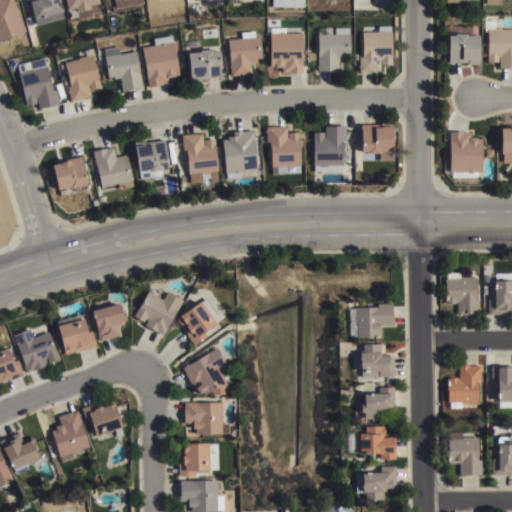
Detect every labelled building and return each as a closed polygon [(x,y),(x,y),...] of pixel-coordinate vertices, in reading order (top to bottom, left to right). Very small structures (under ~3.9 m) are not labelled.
[(0,0),(13,0),(25,29),(0,39),(0,0)] [(57,0),(62,18),(35,25),(34,18),(32,18),(28,2),(25,3),(24,0),(57,0)] [(65,8),(63,0),(96,0),(97,2),(96,3),(98,11),(88,13),(89,16),(78,18),(77,16),(68,18),(66,8),(65,8)] [(113,0),(115,8),(140,3),(139,0),(113,0)] [(511,67),(498,67),(498,56),(496,56),(496,61),(486,61),(486,31),(483,31),(483,20),(494,20),(494,27),(500,27),(500,28),(511,28),(511,67)] [(362,56),(361,31),(377,31),(377,30),(377,26),(390,26),(390,31),(391,31),(392,64),(380,64),(380,59),(379,59),(379,70),(373,71),(358,71),(358,59),(353,59),(353,54),(358,54),(358,56),(362,56)] [(302,32),(302,73),(281,73),(281,67),(274,67),(274,65),(269,65),(269,32),(269,27),(284,27),(284,32),(302,32)] [(331,27),(331,34),(334,33),(334,27),(349,27),(350,55),(344,55),(344,58),(338,58),(338,71),(317,71),(317,33),(317,27),(331,27)] [(240,31),(253,30),(254,36),(258,36),(261,57),(256,58),(256,63),(249,64),(250,74),(230,75),(227,39),(240,37),(240,31)] [(452,35),(453,33),(465,33),(465,35),(477,34),(478,64),(466,64),(466,62),(447,62),(446,34),(452,35)] [(153,44),(152,37),(170,34),(178,75),(167,77),(168,82),(161,83),(161,84),(147,87),(140,47),(153,44)] [(211,48),(211,50),(218,49),(220,77),(200,79),(201,81),(189,82),(186,41),(198,40),(199,49),(211,48)] [(117,46),(118,53),(135,51),(140,87),(130,88),(125,89),(125,90),(121,91),(119,77),(112,78),(112,76),(107,77),(103,55),(102,48),(117,46)] [(63,61),(78,58),(77,57),(84,55),(84,56),(91,54),(99,87),(89,89),(88,84),(86,85),(89,98),(82,99),(81,98),(69,101),(66,87),(69,86),(66,75),(62,76),(59,65),(63,64),(63,61)] [(42,57),(44,66),(45,66),(51,90),(54,89),(57,104),(37,108),(36,102),(23,105),(16,73),(17,73),(15,64),(42,57)] [(390,160),(378,160),(378,153),(368,153),(368,152),(361,152),(361,124),(380,124),(380,122),(393,122),(394,152),(390,152),(390,160)] [(323,132),(323,137),(325,137),(324,126),(345,125),(345,140),(342,140),(342,172),(313,173),(312,132),(323,132)] [(271,167),(269,143),(266,143),(265,127),(279,126),(279,127),(286,126),(286,137),(287,137),(287,132),(297,132),(300,165),(299,165),(299,172),(272,174),(271,167)] [(511,161),(502,162),(502,153),(500,154),(499,128),(508,128),(508,127),(511,127),(511,161)] [(241,130),(241,131),(253,130),(257,175),(226,179),(225,172),(224,172),(221,139),(227,139),(226,136),(232,136),(232,131),(241,130)] [(462,131),(462,132),(469,132),(469,136),(467,136),(467,137),(476,137),(476,138),(480,138),(480,172),(448,172),(448,131),(462,131)] [(201,133),(202,145),(203,144),(203,139),(213,138),(217,180),(210,181),(209,178),(201,179),(201,182),(189,183),(189,174),(187,174),(185,149),(181,149),(180,135),(201,133)] [(137,172),(133,142),(143,141),(143,145),(150,144),(150,141),(163,139),(168,167),(162,168),(163,175),(139,179),(138,171),(137,172)] [(103,186),(104,188),(100,189),(91,151),(105,148),(105,149),(112,147),(114,156),(125,154),(132,186),(118,189),(116,183),(103,186)] [(68,160),(67,159),(80,156),(86,183),(80,184),(80,186),(69,189),(69,187),(56,190),(50,164),(68,160)] [(458,273),(458,277),(474,277),(474,300),(478,300),(478,315),(456,315),(456,303),(453,303),(453,304),(445,304),(445,303),(443,303),(443,278),(445,278),(445,273),(458,273)] [(511,273),(511,305),(509,305),(509,316),(485,315),(486,300),(492,300),(493,281),(493,273),(511,273)] [(146,321),(144,319),(142,322),(132,316),(146,292),(161,300),(166,291),(180,300),(175,308),(177,309),(161,336),(143,326),(146,321)] [(95,310),(93,301),(106,298),(108,305),(118,303),(120,311),(122,310),(125,323),(116,325),(119,337),(98,342),(94,327),(93,327),(91,321),(93,320),(91,311),(95,310)] [(205,298),(215,314),(210,317),(215,325),(204,332),(207,337),(193,346),(175,319),(205,298)] [(356,337),(348,337),(348,309),(354,308),(354,307),(377,307),(377,304),(392,303),(393,320),(395,320),(395,326),(380,326),(380,338),(356,338),(356,337)] [(57,326),(55,320),(81,314),(85,333),(92,332),(96,348),(75,353),(74,350),(72,351),(73,353),(64,355),(63,354),(61,354),(59,349),(60,349),(59,344),(58,344),(57,339),(58,339),(55,327),(57,326)] [(27,329),(31,338),(43,333),(48,345),(52,344),(58,359),(47,363),(45,359),(42,360),(44,365),(26,373),(11,335),(27,329)] [(383,344),(383,356),(393,356),(393,377),(378,377),(378,373),(360,373),(360,360),(359,360),(359,353),(362,353),(362,345),(383,344)] [(0,350),(5,348),(10,363),(16,360),(21,374),(0,383),(0,350)] [(181,368),(215,348),(228,370),(220,374),(225,383),(226,394),(212,394),(210,391),(203,396),(202,393),(198,395),(194,387),(198,385),(196,382),(190,386),(181,368)] [(446,402),(446,378),(457,378),(457,365),(468,365),(468,366),(479,366),(480,402),(476,402),(476,404),(460,404),(460,407),(449,407),(449,402),(446,402)] [(511,366),(511,407),(497,407),(497,402),(496,402),(496,390),(490,390),(490,366),(511,366)] [(356,394),(382,394),(382,388),(394,388),(394,410),(386,410),(386,414),(382,414),(382,416),(383,416),(383,419),(382,419),(382,421),(370,421),(370,419),(364,419),(364,414),(360,414),(360,412),(355,412),(355,404),(356,404),(356,394)] [(89,421),(85,423),(79,408),(92,403),(93,405),(104,401),(105,403),(111,401),(113,405),(120,429),(95,437),(94,435),(89,421)] [(220,402),(221,424),(227,424),(227,433),(221,434),(221,435),(195,436),(195,430),(191,430),(191,424),(182,424),(182,410),(183,410),(183,403),(220,402)] [(54,430),(53,427),(61,425),(60,422),(58,423),(56,416),(70,412),(70,413),(76,411),(88,447),(80,450),(81,453),(75,455),(76,458),(60,463),(59,457),(57,458),(49,432),(54,430)] [(369,435),(369,427),(385,427),(385,436),(383,436),(383,438),(395,438),(395,460),(379,460),(379,455),(368,455),(368,457),(364,457),(364,455),(358,455),(358,453),(347,453),(346,433),(358,432),(358,435),(369,435)] [(446,455),(445,455),(445,453),(447,453),(447,433),(461,432),(460,437),(477,437),(477,460),(480,460),(480,477),(458,477),(458,464),(446,464),(446,461),(445,461),(445,459),(446,459),(446,455)] [(511,476),(490,475),(491,460),(496,460),(496,440),(498,437),(505,438),(507,439),(509,436),(511,436),(511,476)] [(27,469),(23,470),(21,471),(18,472),(14,474),(12,470),(8,463),(7,463),(0,449),(10,445),(8,441),(16,438),(19,446),(32,440),(36,450),(34,451),(37,459),(25,465),(27,469)] [(216,443),(217,470),(208,471),(208,473),(193,473),(193,476),(177,477),(177,463),(178,463),(177,457),(182,456),(182,454),(177,454),(177,444),(216,443)] [(0,457),(11,480),(0,485),(0,457)] [(395,466),(396,489),(386,490),(386,493),(382,493),(383,501),(368,502),(367,493),(356,494),(355,475),(365,474),(365,473),(369,473),(369,475),(380,474),(379,467),(395,466)] [(216,481),(216,511),(190,511),(190,508),(187,508),(187,502),(179,503),(179,481),(216,481)]
